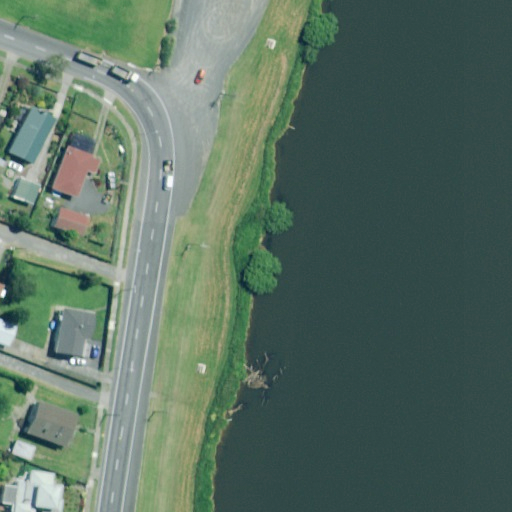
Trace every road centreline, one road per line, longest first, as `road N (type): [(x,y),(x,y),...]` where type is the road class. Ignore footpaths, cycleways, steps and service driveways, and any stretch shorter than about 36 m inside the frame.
road 1 (tertiary): [(126,403),(160,176),(154,125),(132,90),(103,72),(0,33)]
road 2 (residential): [(0,359),(126,403)]
